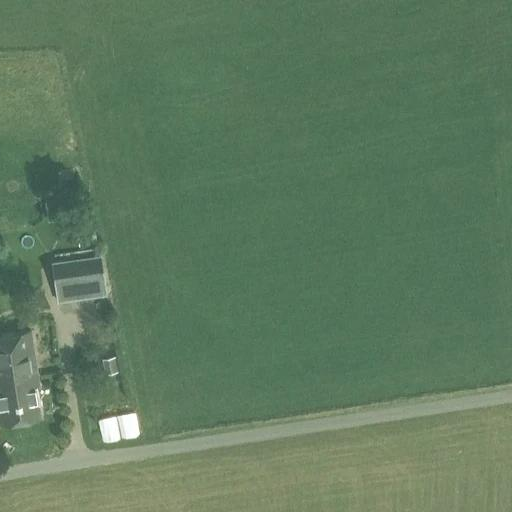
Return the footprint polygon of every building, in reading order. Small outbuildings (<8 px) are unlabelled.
[(57,222),(71,219),(67,200),(53,203),(57,222)] [(94,229),(77,232),(78,244),(96,242),(94,229)] [(51,259),(57,300),(107,293),(100,252),(51,259)] [(0,333),(0,379),(8,378),(8,376),(37,371),(30,329),(0,333)] [(112,373),(104,352),(94,356),(91,348),(71,356),(83,385),(112,373)] [(8,378),(0,379),(0,394),(1,403),(0,403),(0,420),(40,414),(36,386),(39,386),(37,371),(8,376),(8,378)]
